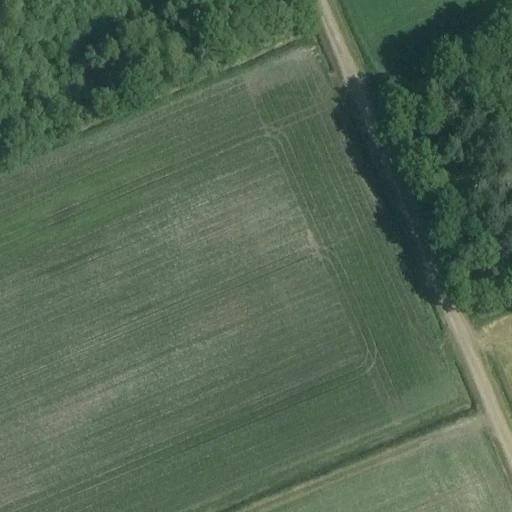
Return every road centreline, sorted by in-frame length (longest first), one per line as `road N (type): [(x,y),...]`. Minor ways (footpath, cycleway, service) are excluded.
road 1 (track): [(315,0),(511,459)]
road 2 (track): [(260,511),(493,416)]
